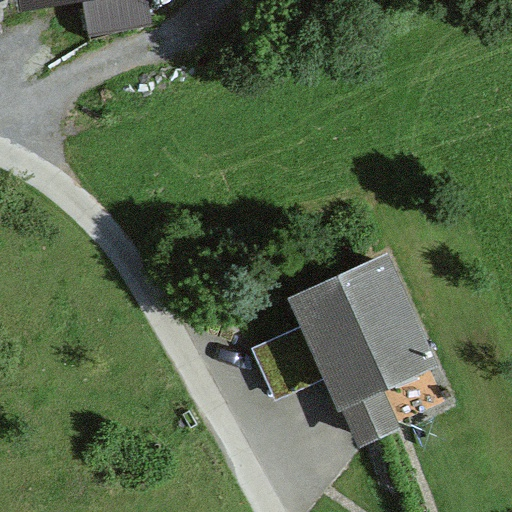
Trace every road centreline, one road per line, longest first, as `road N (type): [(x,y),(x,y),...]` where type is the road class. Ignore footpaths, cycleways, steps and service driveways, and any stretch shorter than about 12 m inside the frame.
road 1 (residential): [(277,511),(168,315),(67,195),(0,157)]
road 2 (track): [(0,108),(246,0)]
